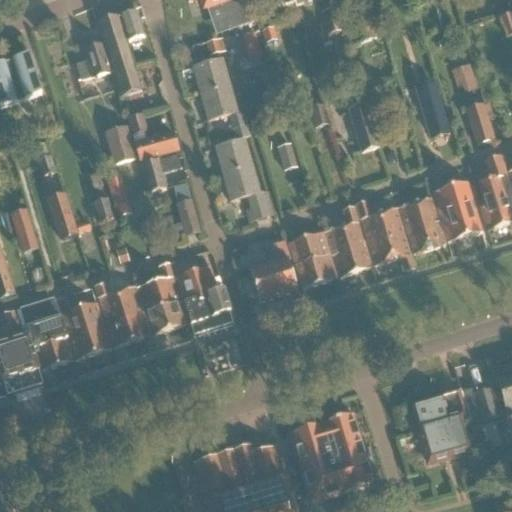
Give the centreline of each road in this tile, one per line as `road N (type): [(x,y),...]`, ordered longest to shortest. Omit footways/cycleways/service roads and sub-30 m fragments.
road 1 (residential): [(215,244),(511,153)]
road 2 (residential): [(215,244),(151,0)]
road 3 (tertiary): [(36,473),(265,400)]
road 4 (residential): [(0,311),(215,244)]
road 5 (residential): [(265,400),(215,244)]
road 6 (tertiary): [(359,370),(511,323)]
road 7 (residential): [(407,511),(359,370)]
